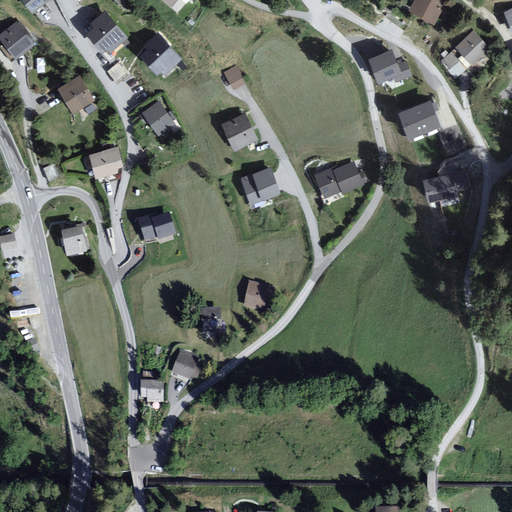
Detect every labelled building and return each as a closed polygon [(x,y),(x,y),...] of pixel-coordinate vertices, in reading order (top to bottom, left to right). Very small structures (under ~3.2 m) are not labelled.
[(27,0),(39,13),(54,0),(27,0)] [(441,0),(418,0),(414,8),(437,21),(447,3),(441,0)] [(107,9),(88,26),(112,53),(131,37),(107,9)] [(20,23),(2,35),(19,59),(36,46),(20,23)] [(161,33),(143,49),(166,76),(185,60),(161,33)] [(473,34),(442,62),(457,78),(488,50),(473,34)] [(396,66),(390,52),(370,60),(379,82),(393,77),(395,81),(411,75),(405,62),(396,66)] [(237,65),(226,72),(236,90),(247,84),(237,65)] [(80,76),(59,88),(73,113),(94,101),(80,76)] [(442,129),(433,102),(405,111),(414,138),(442,129)] [(162,104),(146,114),(159,135),(175,126),(162,104)] [(247,115),(227,123),(237,150),(258,142),(247,115)] [(118,149),(92,156),(97,178),(124,171),(118,149)] [(362,183),(353,163),(336,170),(335,168),(317,176),(326,195),(343,188),(345,192),(362,183)] [(279,193),(270,169),(242,179),(251,203),(279,193)] [(464,172),(426,181),(431,203),(456,198),(454,189),(467,186),(464,172)] [(174,232),(167,214),(153,218),(152,215),(138,220),(145,238),(157,234),(158,238),(174,232)] [(84,224),(62,228),(66,253),(88,249),(84,224)] [(16,232),(1,236),(5,250),(20,246),(16,232)] [(279,287),(252,283),(248,309),(275,312),(279,287)] [(222,311),(205,311),(206,334),(223,333),(222,311)] [(199,360),(182,353),(173,374),(189,381),(199,360)] [(169,383),(146,382),(144,401),(167,403),(169,383)]
